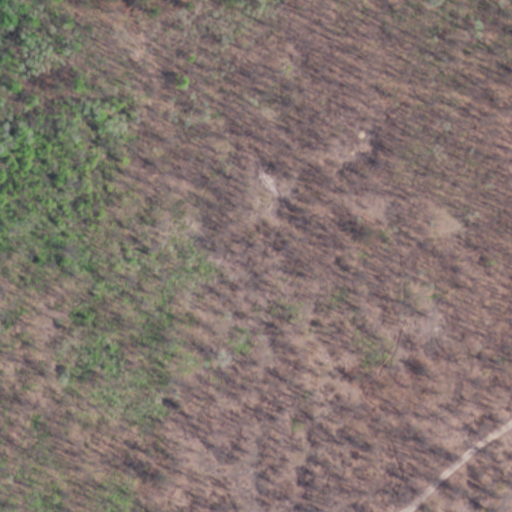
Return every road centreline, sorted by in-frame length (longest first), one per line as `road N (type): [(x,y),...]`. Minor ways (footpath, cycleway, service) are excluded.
road 1 (track): [(169,0),(155,134),(65,322),(42,404),(44,511)]
road 2 (track): [(420,511),(440,470),(511,404)]
